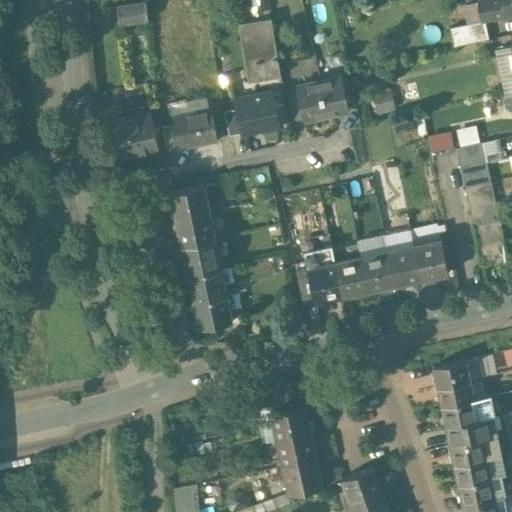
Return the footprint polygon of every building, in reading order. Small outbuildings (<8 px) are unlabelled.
[(500,0),(483,0),(475,2),(480,21),(484,20),(504,16),(500,0)] [(511,0),(500,0),(504,16),(505,17),(511,15),(511,0)] [(145,1),(117,4),(118,22),(147,19),(145,1)] [(396,11),(356,19),(359,34),(398,27),(396,11)] [(270,18),(237,24),(246,81),(266,78),(266,76),(274,74),(275,76),(279,76),(270,18)] [(480,21),(450,27),(454,45),(489,38),(484,20),(480,21)] [(143,66),(127,67),(129,80),(145,78),(143,66)] [(340,75),(318,80),(326,115),(348,110),(340,75)] [(318,80),(296,85),(303,120),(326,115),(318,80)] [(271,90),(233,98),(235,108),(240,132),(240,133),(261,129),(262,133),(275,130),(274,126),(278,125),(271,90)] [(235,108),(224,111),(229,134),(240,132),(235,108)] [(209,109),(169,117),(171,125),(175,147),(215,139),(209,109)] [(152,118),(128,123),(127,117),(111,121),(119,159),(159,151),(152,118)] [(480,122),(460,127),(464,143),(484,138),(480,122)] [(171,125),(162,127),(166,148),(175,147),(171,125)] [(504,137),(461,145),(475,223),(501,218),(491,157),(507,154),(504,137)] [(224,208),(218,181),(204,184),(210,211),(224,208)] [(204,184),(170,192),(176,219),(210,211),(204,184)] [(210,211),(176,219),(181,245),(215,238),(210,211)] [(215,238),(181,245),(187,271),(221,264),(215,238)] [(440,238),(413,244),(421,278),(448,272),(440,238)] [(413,244),(387,249),(394,283),(421,278),(413,244)] [(387,249),(362,255),(369,289),(394,283),(387,249)] [(362,255),(335,261),(342,294),(369,289),(362,255)] [(335,261),(295,269),(303,303),(342,294),(335,261)] [(221,264),(187,271),(192,298),(226,291),(221,264)] [(226,291),(192,298),(198,327),(232,319),(226,291)] [(465,358),(434,365),(438,383),(469,377),(465,358)] [(469,377),(438,383),(443,405),(474,398),(469,377)] [(490,395),(474,398),(478,418),(494,414),(490,395)] [(474,398),(443,405),(447,424),(478,418),(474,398)] [(305,403),(271,410),(277,437),(311,430),(305,403)] [(478,418),(447,424),(451,444),(482,437),(478,418)] [(311,430),(277,437),(283,464),(316,456),(311,430)] [(498,434),(482,437),(486,457),(502,453),(498,434)] [(482,437),(451,444),(455,464),(486,457),(482,437)] [(316,456),(283,464),(289,491),(322,484),(316,456)] [(486,457),(455,464),(460,483),(490,476),(486,457)] [(373,465),(341,476),(351,502),(382,490),(373,465)] [(500,474),(490,476),(495,496),(504,494),(500,474)] [(490,476),(460,483),(464,503),(495,496),(490,476)] [(204,511),(202,483),(176,485),(177,511),(204,511)] [(390,511),(382,490),(351,502),(354,511),(390,511)] [(507,511),(504,494),(495,496),(498,511),(507,511)] [(498,511),(495,496),(464,503),(465,511),(498,511)] [(256,511),(253,503),(231,511),(256,511)]
